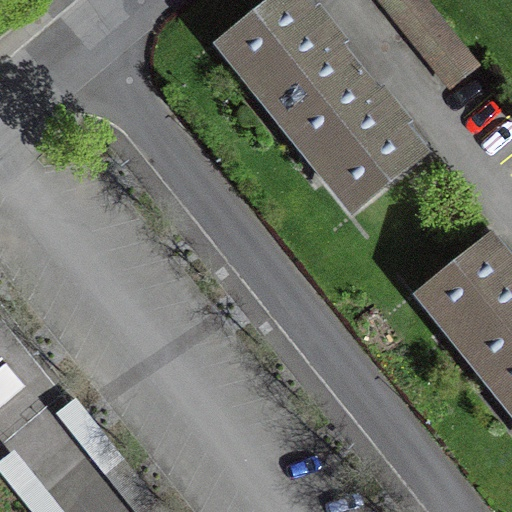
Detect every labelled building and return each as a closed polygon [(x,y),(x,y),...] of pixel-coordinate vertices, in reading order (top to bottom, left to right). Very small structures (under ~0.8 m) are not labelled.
[(297,119),(355,73),(297,0),(282,0),(226,45),(251,77),(259,70),(297,119)] [(383,0),(408,30),(432,11),(423,0),(383,0)] [(452,85),(476,66),(432,11),(408,30),(452,85)] [(353,205),(419,153),(355,73),(297,119),(336,167),(328,174),(353,205)] [(496,369),(511,356),(511,268),(491,242),(425,295),(450,327),(458,321),(496,369)] [(511,356),(496,369),(511,388),(511,356)]
